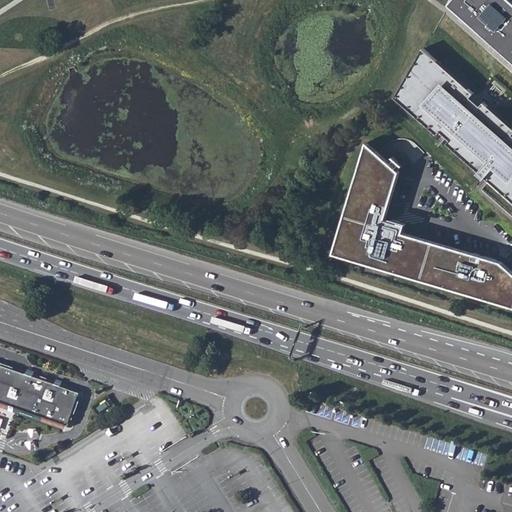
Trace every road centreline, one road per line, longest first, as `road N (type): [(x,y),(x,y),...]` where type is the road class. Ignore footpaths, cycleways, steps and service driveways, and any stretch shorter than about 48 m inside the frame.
road 1 (trunk): [(511,373),(0,212)]
road 2 (trunk): [(0,248),(342,358)]
road 3 (residential): [(237,392),(0,316)]
road 4 (trunk): [(342,358),(511,422)]
road 5 (trunk): [(342,358),(511,406)]
